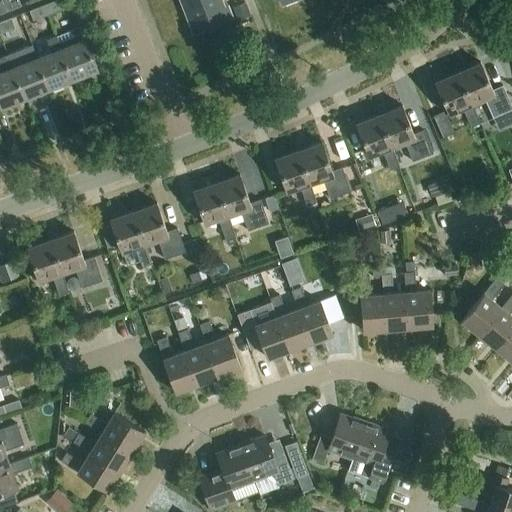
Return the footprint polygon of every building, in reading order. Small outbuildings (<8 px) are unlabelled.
[(44,6),(48,16),(62,10),(58,0),(44,6)] [(223,0),(203,0),(184,8),(194,34),(231,19),(223,0)] [(246,5),(233,10),(238,21),(250,16),(246,5)] [(48,16),(44,6),(29,12),(33,22),(48,16)] [(0,23),(0,35),(15,29),(11,19),(0,23)] [(85,39),(80,28),(56,38),(72,81),(98,71),(95,66),(104,63),(99,51),(91,54),(85,39)] [(51,53),(36,59),(49,90),(72,81),(56,38),(47,42),(51,53)] [(25,100),(12,68),(8,56),(0,58),(0,108),(0,109),(25,100)] [(36,59),(12,68),(25,100),(49,90),(36,59)] [(471,105),(484,99),(492,118),(511,109),(502,86),(492,90),(480,62),(466,68),(463,61),(453,65),(456,72),(471,105)] [(471,105),(456,72),(444,78),(441,71),(431,75),(434,82),(448,115),(462,109),(470,127),(480,123),(471,105)] [(375,107),(378,114),(391,148),(404,143),(411,162),(432,154),(423,130),(413,134),(401,105),(388,111),(385,104),(375,107)] [(391,148),(378,114),(365,119),(363,112),(353,116),(356,123),(355,123),(368,157),(382,151),(389,170),(399,167),(391,148)] [(433,117),(443,139),(455,134),(446,116),(444,116),(443,113),(433,117)] [(295,143),(297,150),(309,184),(322,180),(329,199),(349,192),(341,168),(331,171),(321,142),(307,147),(305,140),(295,143)] [(309,184),(297,150),(284,155),(282,147),(272,151),(274,158),(286,192),(299,187),(306,206),(316,203),(309,184)] [(227,216),(240,212),(247,231),(268,224),(259,200),(249,203),(239,174),(225,179),(223,172),(213,175),(215,182),(227,216)] [(227,216),(215,182),(203,187),(200,180),(190,183),(193,190),(192,190),(204,224),(218,220),(224,239),(234,235),(227,216)] [(144,245),(145,245),(157,240),(164,259),(185,252),(176,228),(166,232),(156,203),(142,208),(140,200),(130,204),(132,211),(144,245)] [(316,203),(307,207),(309,215),(319,211),(316,203)] [(144,245),(132,211),(119,215),(117,208),(107,212),(109,219),(121,253),(135,248),(141,267),(151,264),(145,245),(144,245)] [(377,212),(381,223),(391,219),(387,208),(377,212)] [(375,214),(355,221),(359,233),(379,226),(375,214)] [(47,233),(49,240),(61,273),(74,269),(81,288),(102,281),(93,257),(83,261),(73,231),(59,236),(57,229),(47,233)] [(389,231),(380,232),(381,244),(390,244),(389,231)] [(61,273),(49,240),(36,244),(34,237),(24,240),(27,247),(26,248),(38,281),(52,277),(58,296),(68,292),(61,273)] [(480,256),(470,257),(472,272),(482,271),(480,256)] [(413,262),(404,263),(405,272),(414,271),(413,262)] [(457,266),(444,267),(444,277),(458,276),(457,266)] [(15,267),(0,272),(0,282),(0,284),(19,277),(15,267)] [(372,269),(373,277),(381,277),(380,269),(372,269)] [(403,273),(405,292),(408,327),(431,325),(429,291),(415,292),(414,272),(403,273)] [(381,275),(382,294),(385,329),(408,327),(405,292),(392,293),(391,274),(381,275)] [(362,331),(385,329),(382,294),(370,295),(368,276),(358,277),(359,296),(362,331)] [(460,320),(478,335),(501,308),(491,300),(503,285),(495,278),(483,293),(460,320)] [(297,309),(309,342),(332,334),(319,301),(307,305),(300,287),(290,291),(297,309)] [(478,335),(496,349),(511,329),(511,316),(509,314),(511,310),(511,293),(501,308),(478,335)] [(269,299),(276,317),(288,350),(309,342),(297,309),(285,314),(279,295),(269,299)] [(288,350),(276,317),(264,321),(257,303),(248,307),(254,325),(266,358),(288,350)] [(173,321),(177,331),(187,327),(183,317),(173,321)] [(199,325),(205,343),(218,376),(240,368),(228,335),(215,340),(208,321),(199,325)] [(262,346),(254,325),(242,330),(250,351),(262,346)] [(177,333),(184,351),(196,384),(218,376),(205,343),(194,348),(187,329),(177,333)] [(511,329),(496,349),(511,362),(511,329)] [(174,392),(196,384),(184,351),(172,355),(165,337),(156,341),(163,359),(162,359),(174,392)] [(0,387),(9,385),(5,375),(0,376),(0,387)] [(18,400),(2,406),(5,415),(21,409),(18,400)] [(101,433),(131,451),(143,431),(113,413),(106,424),(90,414),(84,422),(101,433)] [(352,457),(364,423),(339,415),(331,438),(320,435),(312,458),(323,462),(328,448),(352,457)] [(364,423),(352,457),(347,470),(361,475),(382,483),(391,459),(380,456),(388,432),(364,423)] [(0,467),(9,465),(9,464),(4,451),(24,444),(16,424),(0,429),(0,467)] [(72,442),(89,452),(119,471),(131,451),(101,433),(94,443),(78,433),(72,442)] [(273,460),(265,436),(240,445),(253,479),(267,473),(277,485),(293,479),(284,456),(273,460)] [(253,479),(240,445),(216,454),(221,469),(197,478),(209,510),(234,501),(229,488),(253,479)] [(119,471),(89,452),(82,463),(66,452),(60,461),(77,472),(106,491),(119,471)] [(308,473),(301,453),(289,457),(296,477),(308,473)] [(9,465),(0,467),(0,493),(17,488),(12,474),(31,467),(28,457),(9,464),(9,465)] [(394,460),(390,471),(397,473),(404,475),(407,465),(401,462),(394,460)] [(488,505),(508,511),(511,511),(511,490),(504,487),(507,479),(494,474),(488,490),(493,492),(489,505),(488,505)] [(44,503),(54,511),(65,511),(73,504),(56,489),(44,503)] [(479,511),(508,511),(488,505),(489,505),(457,494),(454,503),(479,511)]
